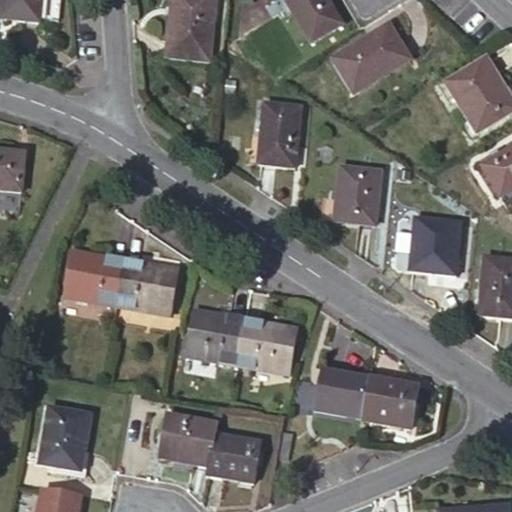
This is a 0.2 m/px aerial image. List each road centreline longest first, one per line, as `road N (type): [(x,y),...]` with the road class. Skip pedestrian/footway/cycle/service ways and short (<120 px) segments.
road 1 (residential): [(105,130),(511,398)]
road 2 (residential): [(303,511),(511,425)]
road 3 (residential): [(105,130),(116,86),(110,0)]
